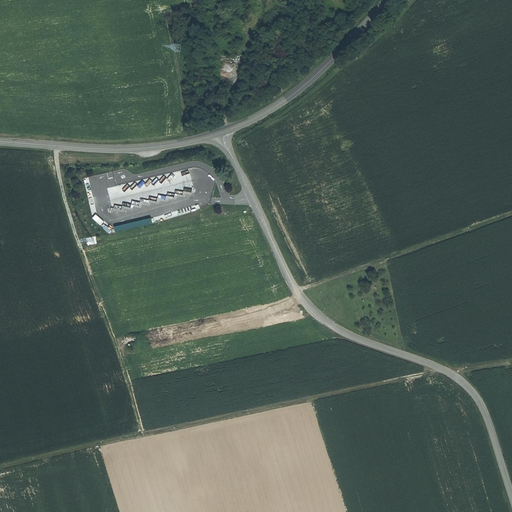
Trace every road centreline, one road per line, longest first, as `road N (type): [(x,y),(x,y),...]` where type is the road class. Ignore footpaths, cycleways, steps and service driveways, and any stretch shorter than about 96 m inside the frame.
road 1 (track): [(0,468),(437,370),(511,362)]
road 2 (tertiary): [(511,497),(468,389),(445,371),(346,335),(296,291),(221,132)]
road 3 (track): [(143,436),(63,196),(56,146)]
road 4 (track): [(511,215),(296,291)]
road 5 (tertiary): [(0,140),(157,145),(221,132)]
road 6 (tertiary): [(221,132),(318,74),(389,0)]
